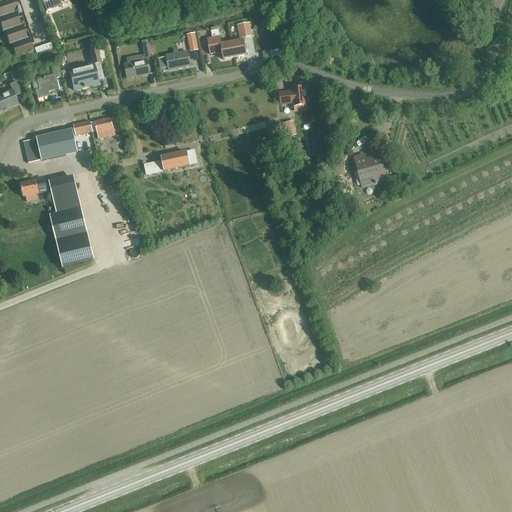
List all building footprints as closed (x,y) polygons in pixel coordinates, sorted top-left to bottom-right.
[(23,25),(20,26),(16,12),(18,11),(13,0),(6,0),(0,2),(0,14),(1,17),(0,17),(0,21),(4,32),(6,31),(11,45),(13,44),(18,58),(34,52),(29,38),(28,39),(23,25)] [(41,0),(46,12),(50,10),(60,5),(58,0),(41,0)] [(238,26),(241,38),(253,36),(251,24),(238,26)] [(236,58),(233,43),(222,45),(220,30),(212,31),(213,38),(208,39),(211,54),(223,52),(224,60),(236,58)] [(187,36),(190,52),(198,51),(194,35),(187,36)] [(233,43),(236,58),(247,56),(245,41),(233,43)] [(35,49),(37,54),(53,48),(51,43),(35,49)] [(143,46),(145,59),(152,58),(150,45),(143,46)] [(269,51),(270,59),(283,56),(282,49),(269,51)] [(104,80),(101,64),(97,50),(90,51),(94,65),(70,71),(74,90),(99,85),(98,81),(104,80)] [(189,52),(178,54),(177,50),(173,51),(174,55),(167,56),(167,59),(161,60),(163,68),(169,67),(170,71),(192,66),(189,52)] [(148,60),(142,61),(141,56),(127,59),(128,64),(125,64),(128,79),(150,75),(148,60)] [(36,91),(38,99),(51,96),(50,92),(59,89),(57,79),(62,78),(58,64),(51,65),(53,76),(37,80),(39,90),(36,91)] [(0,96),(0,113),(19,105),(15,97),(20,95),(16,84),(21,81),(17,71),(9,73),(14,85),(7,87),(9,92),(0,96)] [(291,92),(279,93),(280,106),(293,105),(293,107),(308,106),(315,105),(312,86),(306,87),(291,89),(291,92)] [(91,124),(93,131),(96,131),(99,140),(116,136),(112,119),(91,124)] [(94,132),(93,131),(91,124),(91,121),(75,125),(77,136),(94,132)] [(42,160),(42,162),(79,153),(73,131),(23,142),(28,163),(42,160)] [(105,144),(108,157),(115,155),(111,142),(105,144)] [(335,145),(335,168),(344,168),(343,145),(335,145)] [(147,166),(149,175),(190,165),(187,152),(164,157),(165,161),(147,166)] [(380,157),(366,161),(365,156),(354,159),(362,188),(387,181),(380,157)] [(104,165),(108,185),(121,182),(117,162),(104,165)] [(91,170),(97,190),(107,187),(101,167),(91,170)] [(56,242),(62,268),(94,261),(81,208),(73,176),(49,182),(57,214),(50,216),(56,242)] [(21,186),(25,198),(48,192),(44,180),(21,186)] [(126,192),(117,193),(117,202),(127,202),(126,192)]
